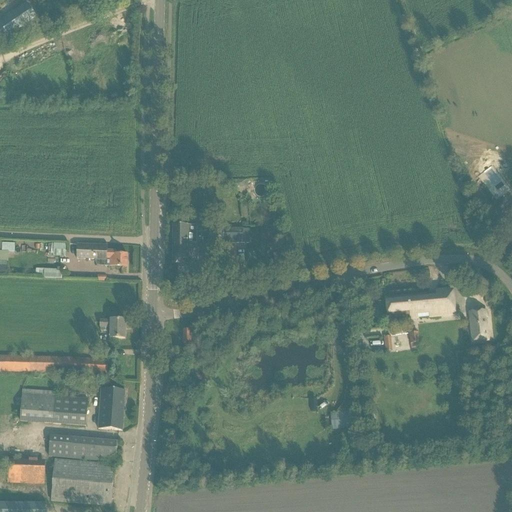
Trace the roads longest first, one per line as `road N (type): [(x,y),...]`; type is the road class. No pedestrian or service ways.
road 1 (unclassified): [(511,281),(479,255),(151,312)]
road 2 (tertiary): [(154,241),(159,0)]
road 3 (tertiary): [(139,511),(151,312)]
road 4 (unclassified): [(0,233),(154,241)]
